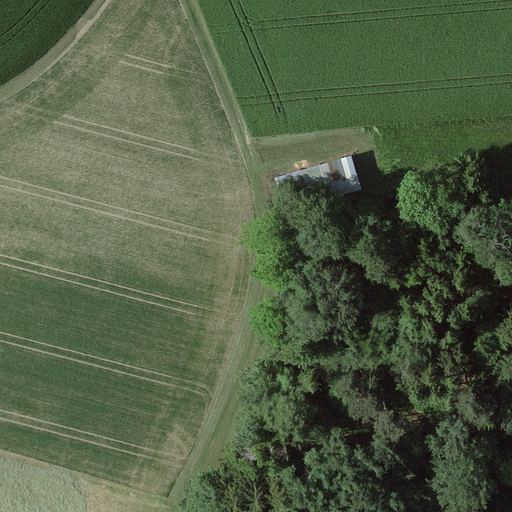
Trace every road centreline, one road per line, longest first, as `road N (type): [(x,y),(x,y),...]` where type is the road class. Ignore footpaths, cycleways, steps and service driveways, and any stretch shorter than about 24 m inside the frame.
road 1 (track): [(181,0),(255,170)]
road 2 (track): [(0,93),(49,61),(100,0)]
